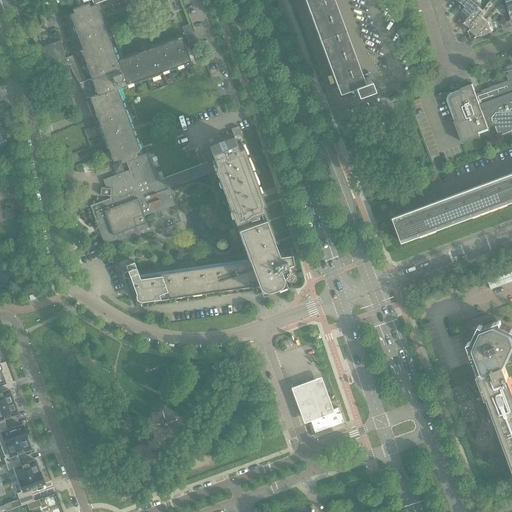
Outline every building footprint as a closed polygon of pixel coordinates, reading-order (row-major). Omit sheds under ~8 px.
[(90,97),(114,161),(120,159),(122,162),(127,161),(130,170),(104,180),(106,187),(101,187),(100,194),(109,195),(110,198),(91,205),(94,215),(96,214),(106,240),(137,229),(138,231),(149,227),(144,214),(174,203),(175,205),(169,188),(216,170),(234,217),(248,212),(246,207),(252,205),(253,209),(259,207),(263,205),(261,200),(263,199),(242,141),(237,143),(235,137),(210,146),(214,159),(212,159),(213,160),(160,180),(157,170),(155,171),(148,152),(138,156),(137,152),(141,151),(118,90),(191,62),(182,37),(118,61),(98,4),(94,5),(93,4),(104,0),(78,0),(80,6),(72,9),(74,12),(70,14),(83,49),(81,50),(92,78),(86,81),(73,56),(66,58),(61,40),(38,48),(49,73),(68,66),(68,65),(69,64),(80,83),(79,83),(85,99),(90,97)] [(307,0),(339,87),(338,88),(338,89),(354,83),(357,91),(372,85),(369,76),(362,79),(332,0),(307,0)] [(458,0),(457,2),(464,8),(465,8),(471,0),(458,0)] [(471,0),(465,8),(464,8),(461,12),(468,18),(478,6),(478,7),(482,3),(478,0),(471,0)] [(485,12),(478,7),(478,6),(468,18),(465,22),(471,27),(472,28),(482,16),(485,12)] [(472,28),(471,27),(468,31),(475,37),(475,38),(476,38),(476,37),(479,33),(482,35),(492,32),(489,22),(482,16),(472,28)] [(190,25),(183,27),(185,34),(192,32),(190,25)] [(193,32),(185,35),(188,42),(195,39),(193,32)] [(473,84),(459,89),(445,94),(462,142),(490,132),(489,128),(495,126),(499,137),(511,132),(511,70),(511,71),(511,72),(511,73),(511,74),(510,74),(511,80),(481,90),(483,94),(477,96),(473,84)] [(232,129),(235,137),(237,143),(244,140),(239,126),(232,129)] [(511,173),(394,217),(403,240),(511,200),(511,173)] [(5,221),(5,222),(14,218),(16,217),(13,210),(23,206),(14,183),(0,188),(0,219),(1,222),(5,221)] [(128,271),(125,273),(134,298),(143,297),(143,301),(252,285),(251,282),(257,280),(258,285),(261,292),(286,283),(284,279),(286,278),(287,276),(288,275),(289,273),(289,271),(289,269),(286,263),(292,261),(291,251),(279,253),(265,216),(262,217),(259,207),(253,209),(252,205),(246,207),(248,212),(234,217),(248,257),(139,273),(134,261),(125,264),(128,271)] [(511,270),(489,279),(492,288),(511,280),(511,270)] [(511,360),(505,363),(509,355),(511,356),(511,328),(502,323),(500,320),(493,322),(483,326),(479,324),(476,331),(471,341),(468,342),(470,349),(472,355),(473,355),(475,360),(474,360),(474,361),(475,361),(479,373),(475,375),(482,393),(486,392),(511,462),(511,360)] [(324,377),(294,389),(307,423),(337,412),(324,377)] [(0,406),(14,401),(13,399),(14,399),(12,392),(10,392),(9,390),(2,392),(0,392),(0,406)] [(14,401),(0,406),(0,426),(6,424),(4,418),(5,418),(11,416),(18,413),(17,410),(18,410),(16,403),(14,403),(14,401)] [(338,407),(334,409),(310,418),(315,432),(344,422),(338,407)] [(6,424),(0,426),(0,441),(1,446),(27,436),(23,425),(8,430),(6,424)] [(27,436),(1,446),(6,457),(4,458),(6,464),(19,459),(17,453),(18,453),(24,451),(31,448),(30,445),(32,445),(29,438),(27,439),(27,437),(27,436)] [(19,459),(6,464),(9,470),(12,469),(17,480),(40,472),(40,471),(39,470),(41,469),(38,462),(36,463),(35,460),(28,463),(28,462),(22,465),(21,465),(19,459)] [(40,472),(17,480),(21,492),(17,493),(19,499),(32,495),(30,489),(45,483),(40,472)] [(32,495),(19,499),(22,506),(34,501),(32,495)]
